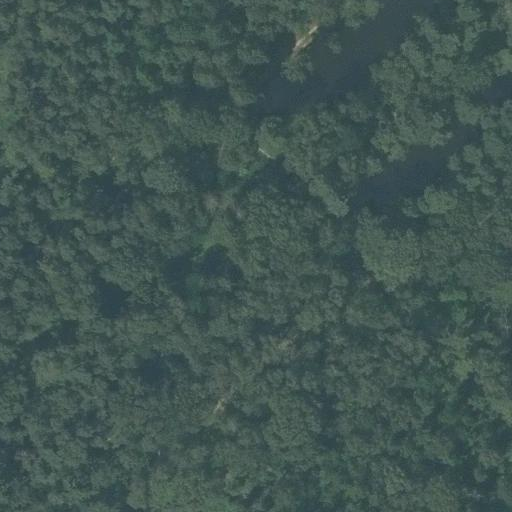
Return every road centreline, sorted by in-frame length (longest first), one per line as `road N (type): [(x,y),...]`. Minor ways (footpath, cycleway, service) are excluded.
road 1 (unknown): [(252,511),(214,449),(222,392),(511,191)]
road 2 (track): [(0,358),(258,224)]
